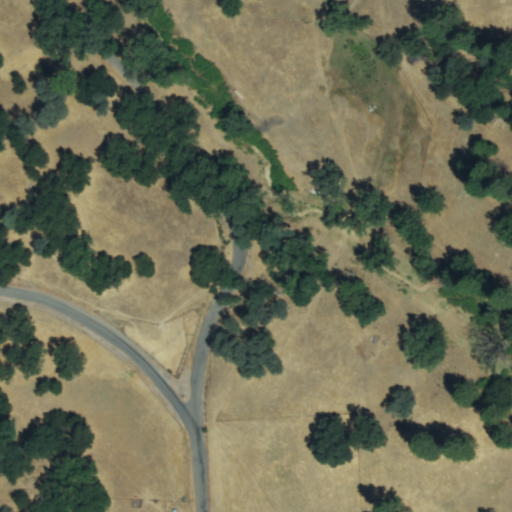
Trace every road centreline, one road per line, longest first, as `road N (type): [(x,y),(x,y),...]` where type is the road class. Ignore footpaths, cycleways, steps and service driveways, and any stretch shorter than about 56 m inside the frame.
road 1 (residential): [(198,511),(196,374),(229,245),(227,210),(67,0)]
road 2 (residential): [(192,417),(99,333),(0,290)]
